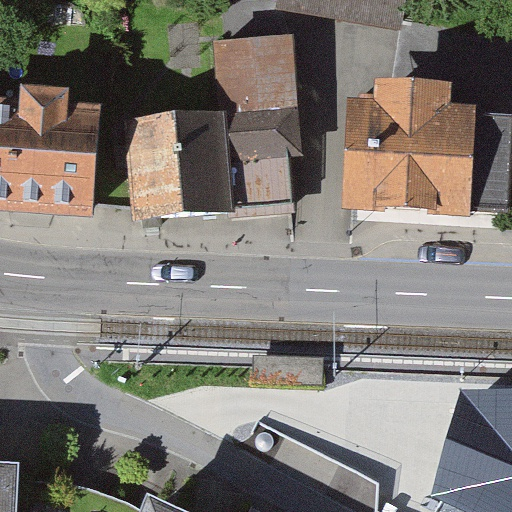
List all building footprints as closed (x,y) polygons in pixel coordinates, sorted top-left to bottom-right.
[(404,0),(274,0),(273,18),(401,33),(404,0)] [(291,40),(221,47),(226,103),(232,165),(302,158),(291,40)] [(375,114),(346,113),(343,210),(509,215),(511,119),(446,117),(447,94),(376,92),(375,114)] [(226,103),(130,111),(138,208),(235,201),(232,165),(226,103)] [(100,121),(0,115),(0,214),(95,220),(100,121)] [(511,511),(511,404),(474,404),(473,511),(511,511)]
